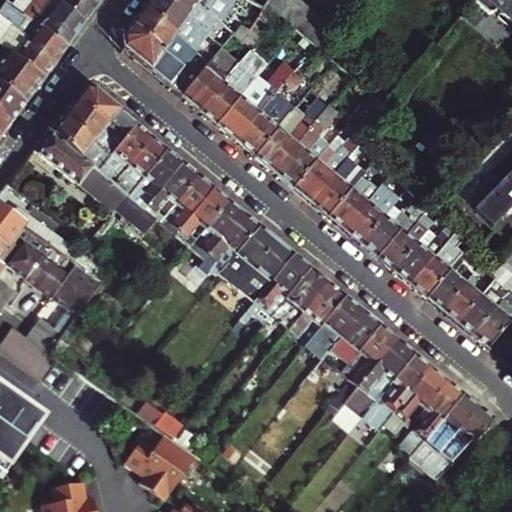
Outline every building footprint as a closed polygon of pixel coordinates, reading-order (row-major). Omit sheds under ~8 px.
[(67,47),(25,17),(0,0),(0,8),(14,22),(11,27),(57,60),(67,47)] [(51,0),(37,0),(25,17),(67,47),(83,23),(56,4),(51,0)] [(58,0),(56,4),(83,23),(100,0),(58,0)] [(198,30),(161,0),(149,0),(143,10),(186,46),(195,53),(203,43),(193,36),(198,30)] [(161,0),(198,30),(204,34),(207,31),(210,34),(220,21),(194,0),(161,0)] [(194,0),(220,21),(229,6),(219,0),(194,0)] [(248,0),(228,0),(262,20),(267,11),(248,0)] [(278,14),(279,15),(287,23),(313,50),(329,31),(297,0),(273,0),(270,6),(278,14)] [(511,0),(472,0),(471,2),(484,13),(490,12),(495,7),(511,21),(511,0)] [(252,37),(251,39),(261,45),(278,14),(270,6),(267,11),(262,20),(252,37)] [(186,46),(143,10),(131,26),(183,69),(190,60),(181,52),(186,46)] [(0,32),(0,47),(7,53),(43,79),(57,60),(11,27),(6,24),(0,32)] [(191,77),(183,69),(131,26),(121,39),(123,51),(181,99),(196,81),(191,77)] [(204,34),(198,30),(193,36),(203,43),(207,37),(204,34)] [(223,50),(235,34),(230,30),(217,45),(223,50)] [(251,39),(252,37),(246,33),(242,40),(248,45),(251,39)] [(210,65),(223,50),(217,45),(204,61),(210,65)] [(199,113),(241,65),(223,50),(210,65),(196,81),(181,99),(199,113)] [(199,113),(217,128),(241,99),(246,93),(239,88),(250,74),(246,70),(259,55),(254,50),(241,65),(199,113)] [(0,85),(26,103),(43,79),(7,53),(0,62),(0,85)] [(204,61),(191,77),(196,81),(210,65),(204,61)] [(250,107),(241,99),(217,128),(235,143),(284,85),(274,77),(250,107)] [(0,114),(12,123),(26,103),(0,85),(0,114)] [(294,93),(284,85),(235,143),(254,159),(278,130),(269,123),(274,117),(294,93)] [(85,90),(76,103),(119,138),(123,141),(136,125),(96,91),(85,90)] [(119,138),(76,103),(64,118),(96,144),(102,136),(113,145),(119,138)] [(273,174),(321,117),(325,111),(316,103),(294,129),(287,138),(278,130),(254,159),(273,174)] [(0,139),(12,123),(0,114),(0,139)] [(283,124),(274,117),(269,123),(278,130),(283,124)] [(273,174),(293,191),(317,163),(327,151),(317,143),(331,125),(321,117),(273,174)] [(96,144),(64,118),(53,134),(83,159),(90,151),(101,159),(106,152),(96,144)] [(283,124),(278,130),(287,138),(294,129),(285,122),(283,124)] [(113,153),(129,167),(152,138),(136,125),(123,141),(113,153)] [(98,172),(94,168),(83,159),(53,134),(49,131),(35,149),(77,186),(95,198),(109,181),(98,172)] [(113,153),(123,141),(119,138),(113,145),(106,152),(111,156),(113,153)] [(126,195),(129,197),(144,179),(167,151),(152,138),(129,167),(119,179),(114,185),(126,195)] [(310,205),(358,148),(352,142),(348,138),(333,156),(324,168),(317,163),(293,191),(310,205)] [(367,156),(358,148),(310,205),(327,219),(351,190),(362,177),(354,171),(367,156)] [(144,179),(160,193),(183,164),(167,151),(144,179)] [(327,151),(317,163),(324,168),(333,156),(327,151)] [(102,166),(111,156),(106,152),(101,159),(94,168),(98,172),(102,166)] [(169,200),(175,205),(199,177),(183,164),(160,193),(145,211),(146,213),(152,217),(154,219),(169,200)] [(102,166),(98,172),(109,181),(114,185),(119,179),(102,166)] [(492,228),(511,205),(511,171),(473,211),(492,228)] [(189,217),(213,189),(199,177),(175,205),(189,217)] [(131,200),(145,211),(160,193),(144,179),(129,197),(131,200)] [(343,232),(381,188),(376,183),(373,187),(369,184),(358,196),(351,190),(327,219),(343,232)] [(387,193),(381,188),(343,232),(361,246),(384,218),(377,212),(387,199),(384,196),(387,193)] [(228,201),(213,189),(189,217),(176,232),(185,240),(198,225),(204,230),(228,201)] [(121,213),(131,200),(129,197),(126,195),(115,209),(121,213)] [(407,206),(411,209),(416,214),(421,208),(412,199),(407,206)] [(145,211),(131,200),(121,213),(135,226),(143,216),(146,213),(145,211)] [(243,214),(228,201),(204,230),(210,235),(199,249),(208,257),(211,254),(243,214)] [(377,260),(393,273),(417,245),(410,239),(420,227),(417,225),(421,220),(424,223),(430,216),(427,213),(421,208),(416,214),(377,260)] [(391,224),(384,218),(361,246),(377,260),(416,214),(411,209),(406,216),(401,212),(399,215),(391,224)] [(392,209),(384,218),(391,224),(399,215),(392,209)] [(0,244),(6,249),(8,251),(13,245),(18,249),(23,242),(31,232),(29,231),(0,210),(0,244)] [(152,217),(146,213),(143,216),(149,221),(152,217)] [(211,254),(219,261),(228,251),(235,256),(258,227),(243,214),(211,254)] [(420,227),(427,233),(436,222),(430,216),(424,223),(421,220),(417,225),(420,227)] [(31,232),(41,239),(46,243),(52,235),(35,223),(29,231),(31,232)] [(235,256),(269,285),(293,255),(258,227),(235,256)] [(410,239),(417,245),(426,234),(427,233),(420,227),(410,239)] [(393,273),(409,287),(450,238),(443,231),(435,241),(426,234),(417,245),(393,273)] [(34,250),(41,239),(31,232),(23,242),(34,250)] [(427,301),(450,273),(458,263),(462,259),(450,249),(456,241),(451,236),(450,238),(409,287),(427,301)] [(24,280),(42,256),(34,250),(23,242),(18,249),(6,267),(24,280)] [(0,262),(2,264),(6,267),(18,249),(13,245),(8,251),(6,249),(0,256),(0,262)] [(49,245),(42,256),(58,267),(66,257),(63,255),(58,252),(49,245)] [(226,267),(235,256),(228,251),(219,261),(226,267)] [(208,257),(198,269),(206,276),(219,261),(211,254),(208,257)] [(287,299),(310,269),(293,255),(269,285),(254,303),(266,313),(281,295),(287,299)] [(58,267),(42,256),(24,280),(52,300),(57,291),(69,274),(58,267)] [(226,267),(218,276),(253,304),(254,303),(269,285),(235,256),(226,267)] [(458,263),(471,277),(478,268),(464,256),(458,263)] [(511,277),(511,259),(503,269),(511,277)] [(471,277),(486,289),(493,282),(478,268),(471,277)] [(280,324),(288,330),(327,283),(310,269),(287,299),(285,300),(293,307),(289,313),(280,324)] [(511,277),(503,269),(493,282),(509,296),(511,298),(511,277)] [(427,301),(440,313),(464,284),(450,273),(427,301)] [(57,291),(52,300),(56,302),(73,278),(69,274),(57,291)] [(91,275),(84,285),(95,293),(103,283),(91,275)] [(73,278),(56,302),(78,317),(95,293),(84,285),(73,278)] [(0,311),(13,292),(0,282),(0,311)] [(472,339),(509,296),(493,282),(480,297),(455,325),(472,339)] [(327,283),(288,330),(298,339),(312,322),(319,329),(322,326),(345,298),(327,283)] [(440,313),(455,325),(480,297),(464,284),(440,313)] [(253,304),(247,312),(264,326),(281,306),(285,300),(287,299),(281,295),(266,313),(254,303),(253,304)] [(487,352),(511,322),(511,298),(509,296),(472,339),(487,352)] [(327,354),(339,340),(363,312),(345,298),(322,326),(330,333),(318,347),(327,354)] [(285,300),(281,306),(289,313),(293,307),(285,300)] [(363,312),(339,340),(357,355),(380,327),(363,312)] [(28,335),(42,346),(52,352),(64,336),(40,319),(28,335)] [(0,344),(0,349),(26,368),(42,380),(58,357),(52,352),(42,346),(28,335),(14,325),(0,344)] [(357,390),(397,341),(380,327),(357,355),(341,375),(323,359),(313,372),(331,387),(340,377),(357,390)] [(382,376),(391,383),(414,355),(397,341),(357,390),(354,394),(345,387),(329,406),(338,413),(344,406),(360,420),(380,396),(371,389),(382,376)] [(391,418),(432,369),(414,355),(391,383),(380,396),(360,420),(377,434),(391,418)] [(418,407),(423,411),(447,382),(432,369),(391,418),(401,427),(418,407)] [(447,382),(423,411),(429,416),(412,436),(422,444),(463,395),(447,382)] [(8,471),(44,421),(0,389),(0,476),(3,478),(8,471)] [(463,395),(422,444),(408,461),(434,483),(450,467),(437,457),(479,408),(463,395)] [(148,402),(139,414),(155,425),(164,414),(148,402)] [(437,457),(450,467),(471,447),(494,420),(479,408),(437,457)] [(164,414),(155,425),(167,434),(173,438),(183,426),(164,414)] [(145,438),(127,463),(145,476),(141,482),(167,500),(198,456),(173,438),(167,434),(158,447),(145,438)] [(44,511),(98,511),(96,496),(89,497),(87,481),(55,485),(57,500),(43,502),(44,511)] [(200,511),(186,501),(177,511),(200,511)]
